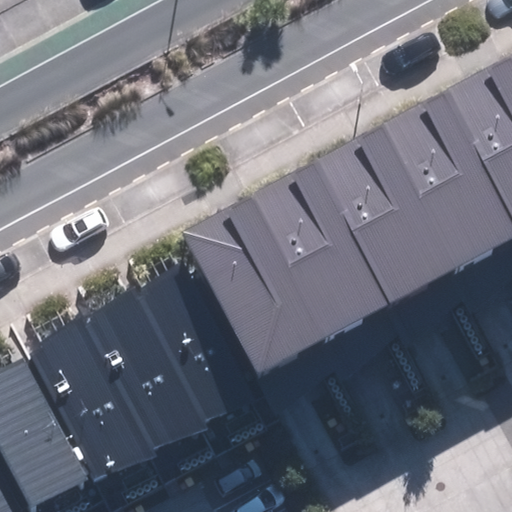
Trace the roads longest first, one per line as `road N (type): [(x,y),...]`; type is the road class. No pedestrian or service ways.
road 1 (secondary): [(387,0),(0,207)]
road 2 (secondary): [(0,115),(214,0)]
